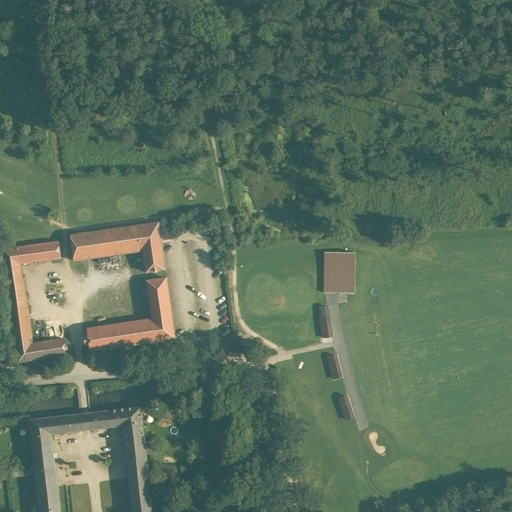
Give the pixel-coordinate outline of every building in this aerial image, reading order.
[(159,222),(140,225),(143,251),(146,272),(165,269),(159,222)] [(140,225),(71,235),(74,261),(143,251),(140,225)] [(59,242),(50,243),(52,259),(61,257),(59,242)] [(50,243),(35,245),(37,261),(52,259),(50,243)] [(35,245),(22,247),(24,263),(37,261),(35,245)] [(22,247),(2,250),(6,281),(22,278),(20,263),(24,263),(22,247)] [(354,252),(325,252),(325,293),(346,293),(354,293),(354,252)] [(22,278),(6,281),(11,310),(26,308),(22,278)] [(152,319),(103,326),(101,315),(92,317),(94,327),(87,328),(91,352),(175,339),(166,278),(147,280),(152,319)] [(318,307),(320,316),(331,314),(329,305),(318,307)] [(64,338),(32,343),(26,308),(11,310),(18,363),(66,355),(64,338)] [(320,316),(323,336),(334,335),(331,314),(320,316)] [(327,359),(333,380),(343,377),(338,357),(327,359)] [(347,396),(338,400),(347,421),(356,418),(347,396)] [(178,404),(165,406),(165,410),(157,411),(158,420),(179,418),(178,409),(178,404)] [(81,414),(30,419),(35,469),(36,474),(40,511),(59,511),(51,434),(87,430),(123,426),(125,441),(144,439),(141,407),(89,413),(85,413),(81,414)] [(153,511),(144,439),(125,441),(133,511),(153,511)] [(36,474),(35,469),(9,472),(10,477),(36,474)]
